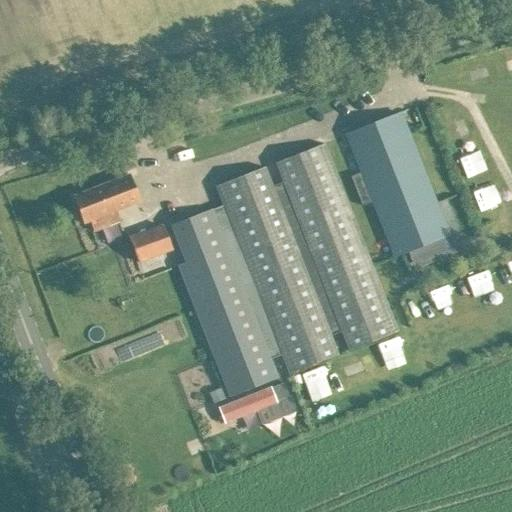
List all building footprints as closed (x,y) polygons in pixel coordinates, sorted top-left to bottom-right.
[(507,70),(511,68),(511,49),(502,52),(507,70)] [(393,257),(407,251),(413,268),(446,255),(440,239),(448,235),(400,113),(345,135),(360,173),(350,177),(362,206),(371,202),(393,257)] [(443,123),(446,140),(468,135),(464,118),(443,123)] [(398,331),(324,143),(275,163),(283,182),(272,186),(264,167),(216,186),(223,205),(171,225),(186,262),(178,265),(230,397),(278,378),(271,359),(282,354),(289,374),(338,355),(330,335),(341,331),(349,350),(398,331)] [(89,221),(92,229),(93,231),(120,220),(117,210),(140,202),(131,174),(72,196),(83,223),(89,221)] [(128,238),(138,265),(172,253),(163,226),(128,238)] [(225,423),(233,420),(256,411),(261,425),(293,414),(287,399),(281,383),(226,404),(219,407),(225,423)] [(224,398),(219,388),(209,392),(213,402),(224,398)]
